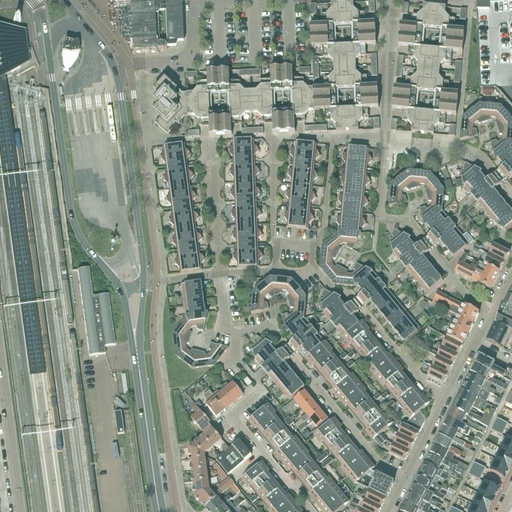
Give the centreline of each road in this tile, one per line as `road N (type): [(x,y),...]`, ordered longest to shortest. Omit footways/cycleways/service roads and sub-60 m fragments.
road 1 (secondary): [(33,0),(46,34),(74,220),(121,292)]
road 2 (residential): [(410,476),(379,461),(271,334),(237,330)]
road 3 (secondary): [(145,284),(113,65)]
road 4 (residential): [(254,0),(194,2),(193,61),(113,65)]
road 5 (residential): [(312,511),(232,420),(266,393)]
road 6 (secondary): [(160,511),(138,359)]
road 7 (residential): [(17,511),(0,361)]
road 8 (residential): [(447,399),(427,388),(362,312)]
